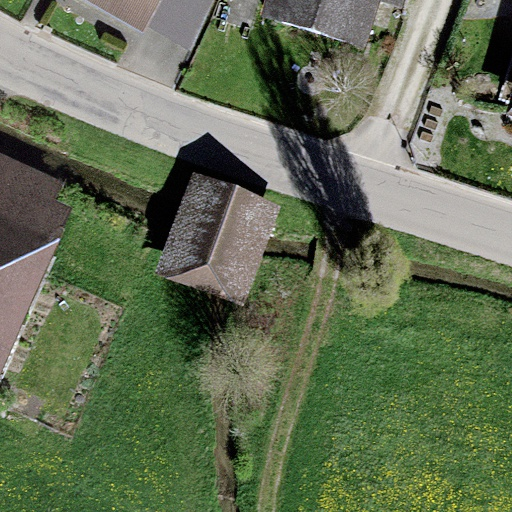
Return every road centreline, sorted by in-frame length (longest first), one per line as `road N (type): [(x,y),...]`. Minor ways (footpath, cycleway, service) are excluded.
road 1 (residential): [(0,45),(511,230)]
road 2 (track): [(354,173),(269,511)]
